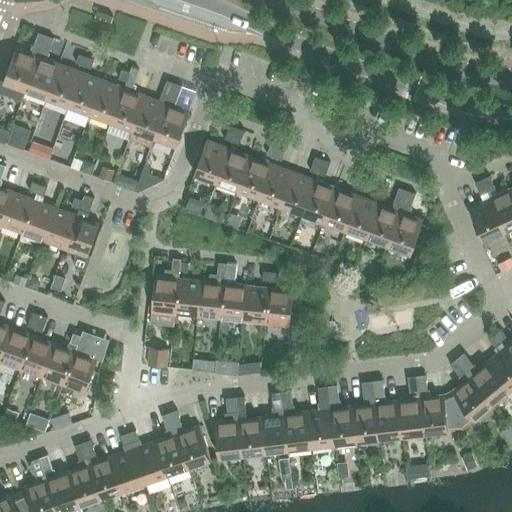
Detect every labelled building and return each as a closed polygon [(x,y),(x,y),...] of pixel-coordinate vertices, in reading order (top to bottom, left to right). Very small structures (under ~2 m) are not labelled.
[(33,46),(41,49),(46,35),(39,32),(33,46)] [(41,49),(49,52),(54,38),(46,35),(41,49)] [(3,81),(26,90),(41,49),(33,46),(32,46),(30,52),(16,47),(3,81)] [(26,90),(47,98),(60,63),(48,59),(50,52),(49,52),(41,49),(26,90)] [(76,63),(83,66),(87,57),(79,54),(76,63)] [(83,66),(91,68),(94,59),(87,57),(83,66)] [(47,98),(69,106),(81,71),(60,63),(47,98)] [(119,79),(126,81),(129,72),(122,70),(119,79)] [(69,106),(90,114),(103,79),(81,71),(69,106)] [(129,72),(126,81),(134,84),(137,75),(129,72)] [(90,114),(111,122),(124,87),(103,79),(90,114)] [(174,83),(167,80),(165,85),(161,95),(169,97),(172,88),(174,83)] [(145,95),(132,90),(134,84),(126,81),(124,87),(111,122),(114,123),(111,133),(126,138),(130,128),(133,129),(145,95)] [(177,100),(180,91),(182,85),(174,83),(172,88),(169,97),(177,100)] [(167,103),(145,95),(133,129),(129,139),(151,147),(154,137),(167,103)] [(174,106),(177,100),(169,97),(167,103),(154,137),(177,146),(190,111),(174,106)] [(9,131),(0,128),(0,140),(5,143),(9,131)] [(224,139),(231,142),(235,133),(227,130),(224,139)] [(235,133),(231,142),(239,145),(242,135),(235,133)] [(194,173),(217,182),(229,147),(207,139),(194,173)] [(274,158),(278,149),(280,143),(272,140),(267,155),(274,158)] [(217,182),(238,190),(251,155),(229,147),(217,182)] [(274,158),(282,160),(285,151),(278,149),(274,158)] [(238,190),(260,198),(272,163),(251,155),(238,190)] [(310,171),(318,174),(321,165),(313,162),(310,171)] [(81,171),(90,175),(93,165),(92,165),(86,163),(83,164),(81,171)] [(260,198),(281,206),(294,171),(272,163),(260,198)] [(321,165),(318,174),(325,176),(328,167),(321,165)] [(281,206),(303,214),(316,179),(294,171),(281,206)] [(360,189),(364,180),(366,175),(358,172),(353,187),(360,189)] [(117,174),(113,183),(135,191),(138,182),(117,174)] [(482,179),(484,183),(488,192),(495,188),(490,176),(482,179)] [(303,214),(324,222),(337,187),(316,179),(303,214)] [(488,192),(484,183),(482,179),(475,183),(477,186),(481,195),(488,192)] [(364,180),(360,189),(368,192),(371,183),(364,180)] [(29,190),(36,193),(40,184),(32,181),(29,190)] [(40,184),(36,193),(44,196),(47,187),(40,184)] [(0,225),(13,191),(0,186),(0,225)] [(324,222),(346,229),(358,195),(337,187),(324,222)] [(511,189),(511,188),(491,197),(506,231),(511,227),(511,189)] [(0,225),(21,233),(34,199),(13,191),(0,225)] [(396,202),(403,205),(406,196),(399,193),(396,202)] [(82,200),(79,209),(89,213),(94,198),(84,194),(82,200)] [(346,229),(367,237),(380,203),(358,195),(346,229)] [(406,196),(403,205),(411,208),(414,199),(406,196)] [(71,206),(79,209),(82,200),(75,197),(71,206)] [(506,231),(491,197),(469,207),(484,241),(506,231)] [(21,233),(43,241),(56,207),(34,199),(21,233)] [(367,237),(388,245),(403,205),(396,202),(394,202),(392,207),(380,203),(367,237)] [(411,208),(403,205),(388,245),(411,254),(424,219),(410,214),(412,209),(411,208)] [(43,241),(64,249),(77,215),(56,207),(43,241)] [(79,209),(77,215),(64,249),(80,255),(75,267),(86,271),(92,255),(88,254),(99,223),(87,218),(89,213),(79,209)] [(172,271),(180,272),(181,262),(173,261),(172,271)] [(181,262),(180,272),(188,272),(189,263),(181,262)] [(198,317),(221,319),(225,282),(225,276),(226,267),(227,263),(219,262),(217,276),(216,275),(215,281),(202,280),(198,317)] [(226,267),(225,276),(233,277),(234,268),(226,267)] [(262,280),(270,281),(272,272),(264,271),(262,280)] [(270,281),(278,282),(279,273),(272,272),(270,281)] [(151,311),(175,314),(179,278),(155,275),(151,311)] [(175,314),(198,317),(202,280),(179,278),(175,314)] [(221,319),(243,321),(247,285),(225,282),(221,319)] [(243,321),(266,324),(270,287),(247,285),(243,321)] [(270,287),(266,324),(290,326),(294,290),(270,287)] [(27,326),(35,329),(38,320),(31,317),(27,326)] [(38,320),(35,329),(42,332),(46,323),(38,320)] [(0,356),(11,327),(0,322),(0,356)] [(0,356),(0,361),(20,369),(33,335),(11,327),(0,356)] [(495,334),(501,342),(507,336),(501,329),(495,334)] [(85,393),(98,359),(85,354),(93,333),(90,333),(83,330),(81,336),(77,345),(75,350),(63,385),(85,393)] [(70,342),(77,345),(81,336),(73,333),(70,342)] [(501,342),(495,334),(489,339),(495,347),(501,342)] [(20,369),(41,377),(54,343),(33,335),(20,369)] [(41,377),(63,385),(75,350),(54,343),(41,377)] [(511,354),(505,346),(487,361),(511,389),(511,388),(511,354)] [(148,365),(167,367),(169,349),(150,347),(148,365)] [(204,366),(212,367),(213,357),(205,356),(204,366)] [(493,404),(460,363),(456,358),(449,364),(459,375),(458,376),(462,381),(451,391),(455,395),(475,419),(493,404)] [(466,358),(460,363),(493,404),(511,389),(487,361),(476,370),(466,358)] [(202,360),(193,359),(192,370),(201,371),(202,360)] [(239,362),(216,360),(215,372),(237,374),(239,362)] [(426,374),(418,375),(425,433),(449,430),(447,418),(445,399),(445,394),(430,396),(429,389),(428,389),(426,374)] [(411,398),(398,399),(402,436),(425,433),(418,375),(410,376),(412,391),(411,391),(411,398)] [(381,379),(373,380),(380,439),(402,436),(398,399),(383,401),(381,379)] [(367,403),(353,405),(357,441),(380,439),(373,380),(365,381),(367,403)] [(336,385),(328,386),(330,407),(334,444),(357,441),(353,405),(338,406),(336,385)] [(322,408),(307,410),(311,447),(334,444),(330,407),(328,386),(319,386),(322,408)] [(282,391),(284,407),(292,406),(290,390),(282,391)] [(274,392),(274,398),(276,408),(284,407),(282,391),(274,392)] [(236,396),(238,412),(246,411),(244,395),(236,396)] [(455,395),(450,398),(463,429),(475,419),(455,395)] [(238,412),(236,396),(228,397),(230,413),(238,412)] [(463,429),(450,398),(445,399),(449,430),(463,429)] [(82,414),(92,416),(94,404),(83,403),(82,414)] [(7,415),(17,419),(21,409),(11,405),(7,415)] [(169,412),(174,427),(182,424),(177,409),(169,412)] [(307,410),(284,413),(288,449),(311,447),(307,410)] [(162,414),(164,420),(167,430),(174,427),(169,412),(162,414)] [(284,413),(262,415),(266,452),(288,449),(284,413)] [(29,424),(40,428),(44,418),(33,414),(29,424)] [(262,415),(239,418),(243,455),(266,452),(262,415)] [(55,428),(64,425),(62,420),(57,417),(52,419),(55,428)] [(243,455),(239,418),(215,421),(219,457),(243,455)] [(199,425),(177,433),(189,467),(211,459),(199,425)] [(128,433),(132,442),(139,439),(136,430),(128,433)] [(132,442),(128,433),(121,435),(124,445),(132,442)] [(177,433),(155,440),(167,475),(189,467),(177,433)] [(91,439),(83,442),(88,457),(96,454),(91,439)] [(133,448),(146,482),(167,475),(155,440),(133,448)] [(83,442),(76,444),(81,460),(88,457),(83,442)] [(133,448),(112,455),(124,490),(146,482),(133,448)] [(40,457),(45,472),(53,469),(48,454),(40,457)] [(96,454),(88,457),(103,497),(124,490),(112,455),(98,460),(96,454)] [(45,472),(40,457),(31,460),(32,463),(28,464),(28,467),(29,469),(32,473),(33,475),(36,476),(38,478),(36,482),(25,486),(26,490),(32,507),(33,511),(59,511),(47,478),(45,472)] [(83,465),(69,470),(81,505),(103,497),(88,457),(81,460),(83,465)] [(69,470),(47,478),(59,511),(60,511),(81,505),(69,470)] [(20,494),(27,509),(32,507),(26,490),(20,494)] [(10,492),(0,498),(0,511),(22,511),(13,497),(10,492)] [(13,497),(22,511),(27,509),(20,494),(13,497)]
